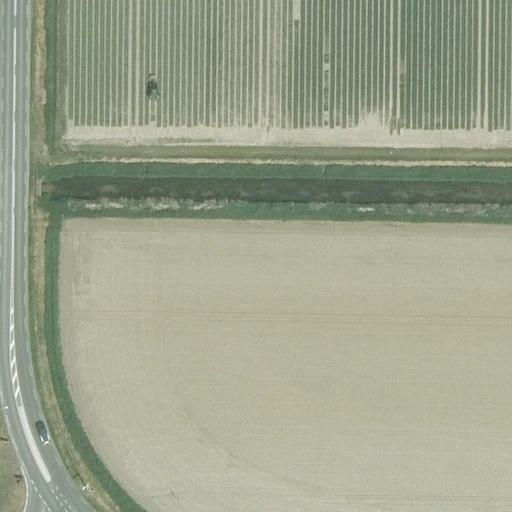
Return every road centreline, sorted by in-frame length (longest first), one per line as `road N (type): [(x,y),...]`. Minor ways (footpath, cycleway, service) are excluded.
road 1 (secondary): [(10,305),(14,0)]
road 2 (secondary): [(79,509),(32,420),(10,305)]
road 3 (secondary): [(10,305),(2,341),(10,410),(56,511)]
